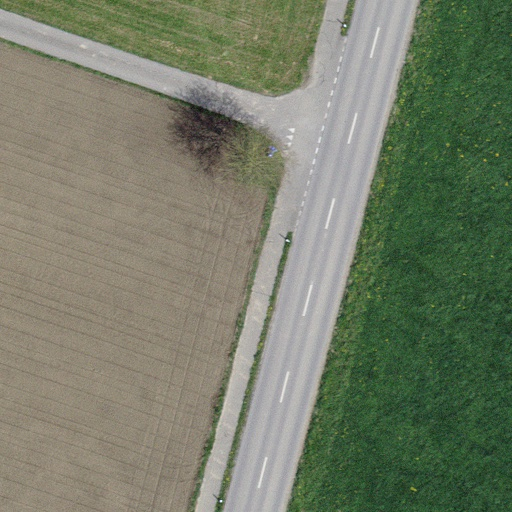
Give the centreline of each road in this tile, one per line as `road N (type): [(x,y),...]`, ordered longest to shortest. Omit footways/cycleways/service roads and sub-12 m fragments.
road 1 (tertiary): [(350,143),(255,511)]
road 2 (residential): [(0,22),(350,143)]
road 3 (tertiary): [(388,0),(350,143)]
